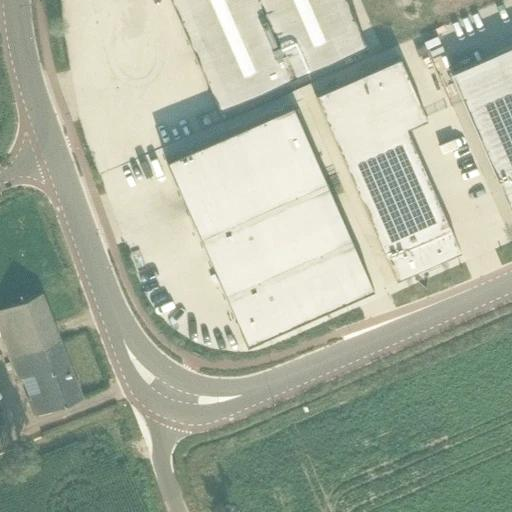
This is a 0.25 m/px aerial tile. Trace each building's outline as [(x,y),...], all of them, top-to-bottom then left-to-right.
[(169,0),(208,88),(218,109),(290,77),(366,45),(346,0),(169,0)] [(372,0),(379,15),(413,0),(372,0)] [(511,45),(449,73),(511,217),(511,45)] [(399,57),(314,95),(314,96),(348,173),(373,230),(394,279),(395,280),(416,270),(416,271),(419,270),(418,269),(436,261),(436,262),(438,261),(460,251),(406,129),(426,120),(399,57)] [(292,105),(166,161),(200,239),(326,183),(292,105)] [(326,183),(200,239),(225,295),(351,239),(326,183)] [(351,239),(225,295),(246,344),(373,288),(351,239)] [(26,396),(34,417),(81,398),(41,293),(0,309),(0,331),(18,379),(32,374),(39,391),(26,396)]
